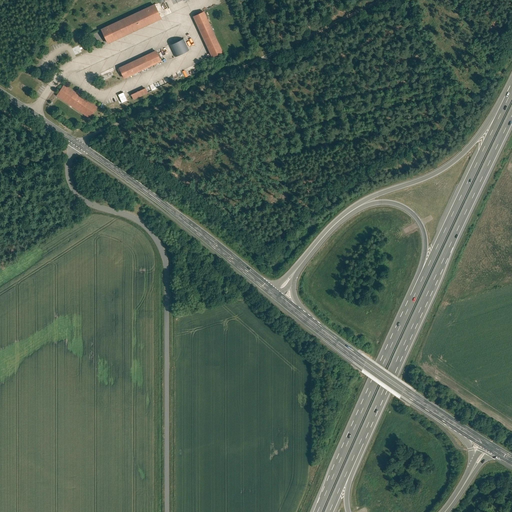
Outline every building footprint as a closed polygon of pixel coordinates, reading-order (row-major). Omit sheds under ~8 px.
[(154,6),(100,30),(107,45),(161,21),(154,6)] [(204,12),(193,17),(211,58),(222,52),(204,12)] [(183,39),(170,46),(175,57),(189,51),(183,39)] [(118,69),(124,80),(161,62),(156,51),(118,69)] [(56,96),(89,118),(97,107),(64,84),(56,96)] [(131,96),(133,101),(147,94),(145,89),(131,96)] [(123,92),(118,95),(122,103),(127,101),(123,92)]
